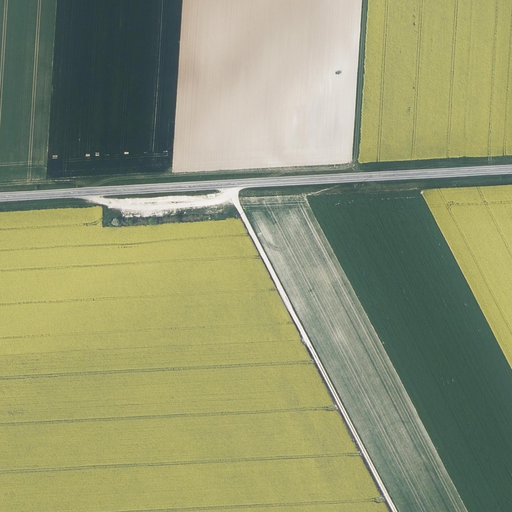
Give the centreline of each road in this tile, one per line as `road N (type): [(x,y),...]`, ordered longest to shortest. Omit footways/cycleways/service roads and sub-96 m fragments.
road 1 (secondary): [(0,195),(511,167)]
road 2 (track): [(393,511),(225,182)]
road 3 (track): [(511,157),(354,165),(364,0)]
road 4 (track): [(80,190),(144,206),(230,194)]
